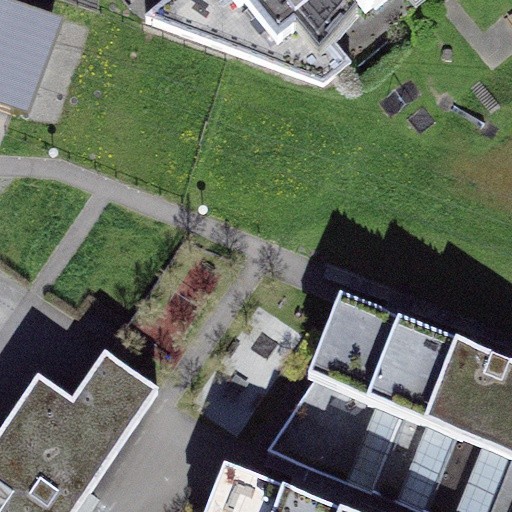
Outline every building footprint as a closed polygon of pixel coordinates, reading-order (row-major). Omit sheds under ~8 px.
[(228,0),(280,62),(355,0),(228,0)] [(0,117),(30,128),(63,34),(0,7),(0,117)] [(511,511),(511,362),(346,299),(316,378),(273,448),(440,511),(511,511)] [(0,435),(0,511),(74,511),(153,396),(104,363),(79,401),(41,376),(0,435)] [(352,511),(235,465),(216,511),(352,511)]
